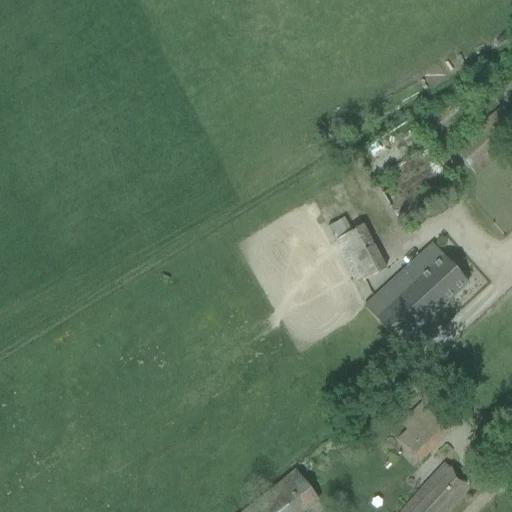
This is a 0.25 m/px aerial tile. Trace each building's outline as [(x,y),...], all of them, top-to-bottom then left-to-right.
[(453,151),(474,175),(511,141),(511,121),(500,109),(453,151)] [(356,155),(388,205),(399,222),(453,188),(410,120),(356,155)] [(327,227),(355,283),(383,268),(353,214),(327,227)] [(431,316),(468,283),(443,255),(417,280),(407,269),(396,278),(397,279),(364,309),(398,346),(431,316)] [(420,373),(408,385),(416,394),(429,382),(420,373)] [(417,465),(464,419),(457,413),(433,391),(402,420),(409,427),(396,440),(394,441),(417,465)] [(446,511),(467,489),(444,468),(403,511),(446,511)] [(267,511),(259,501),(244,511),(267,511)]
